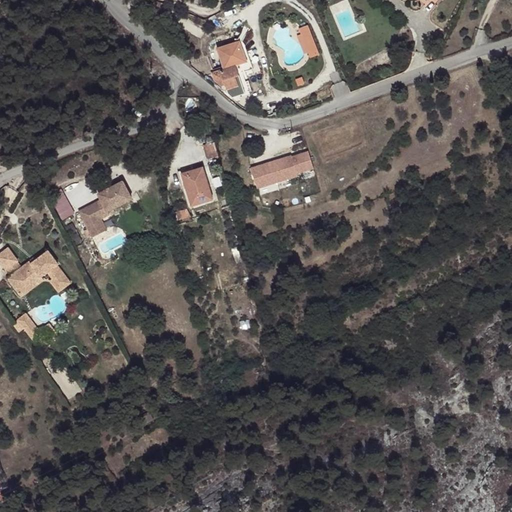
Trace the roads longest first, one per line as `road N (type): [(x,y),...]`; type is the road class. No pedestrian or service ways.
road 1 (unclassified): [(511,44),(274,125),(237,112),(175,69)]
road 2 (unclassified): [(0,178),(168,116),(175,69)]
